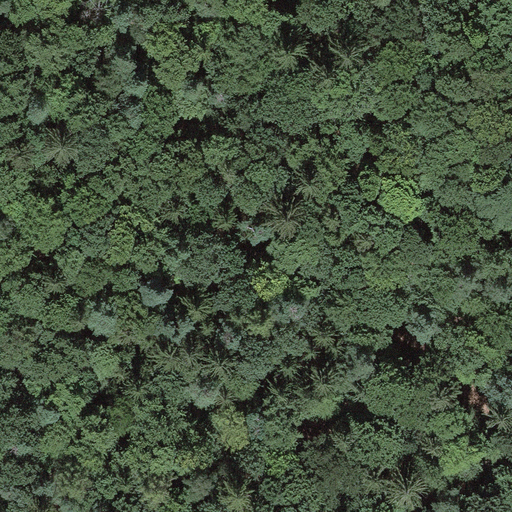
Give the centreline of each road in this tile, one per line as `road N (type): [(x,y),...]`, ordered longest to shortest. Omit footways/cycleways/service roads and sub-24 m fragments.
road 1 (track): [(384,0),(0,187)]
road 2 (track): [(0,388),(164,511)]
road 3 (track): [(380,511),(511,437)]
